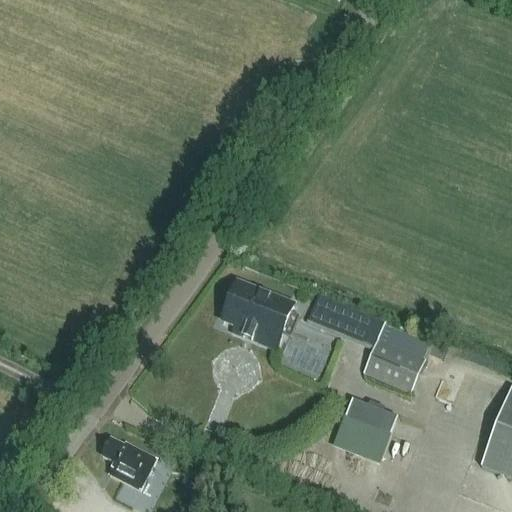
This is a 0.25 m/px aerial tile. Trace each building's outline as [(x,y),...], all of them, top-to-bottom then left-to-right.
[(294,309),(238,287),(223,324),(279,346),(294,309)] [(363,376),(411,397),(425,364),(378,343),(363,376)] [(511,391),(481,470),(511,481),(511,391)] [(394,437),(401,419),(355,401),(348,420),(394,437)] [(127,446),(125,450),(112,443),(104,459),(117,465),(116,469),(137,480),(141,471),(150,476),(152,473),(168,482),(176,467),(159,458),(157,461),(127,446)] [(190,471),(182,487),(197,495),(205,479),(190,471)]
